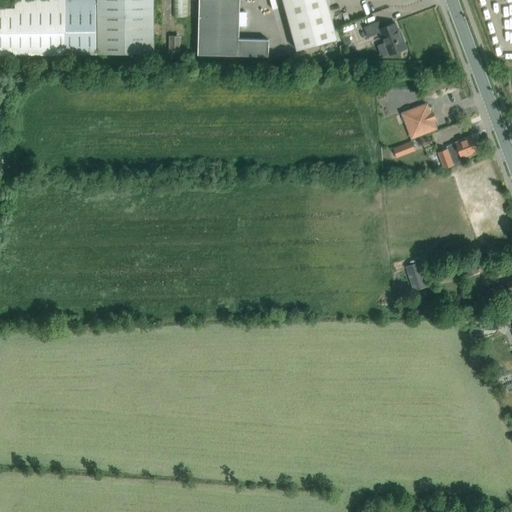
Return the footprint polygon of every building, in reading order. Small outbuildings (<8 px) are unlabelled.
[(0,54),(67,54),(154,53),(153,0),(15,0),(15,8),(0,8),(0,54)] [(172,0),(173,17),(188,17),(188,0),(172,0)] [(199,0),(198,54),(268,56),(269,40),(239,39),(239,0),(199,0)] [(282,0),(296,50),(337,39),(326,0),(282,0)] [(404,47),(406,47),(404,41),(402,42),(395,23),(383,28),(380,21),(363,27),(367,37),(381,32),(389,55),(405,49),(404,47)] [(347,33),(342,35),(345,45),(352,43),(349,36),(348,36),(347,33)] [(169,52),(180,52),(180,36),(169,36),(169,52)] [(403,114),(412,137),(435,128),(426,105),(403,114)] [(447,149),(438,152),(444,168),(464,160),(462,157),(470,154),(470,153),(477,150),(472,137),(462,141),(462,140),(446,146),(447,149)] [(412,141),(401,145),(404,153),(415,149),(412,141)] [(474,259),(463,263),(467,276),(479,272),(474,259)] [(420,262),(406,266),(413,290),(427,286),(420,262)] [(511,297),(511,280),(507,283),(508,287),(504,288),(503,284),(484,291),(488,304),(508,297),(511,296),(511,297)] [(485,320),(485,329),(498,329),(498,320),(485,320)] [(497,376),(501,385),(511,380),(511,379),(509,372),(497,376)]
